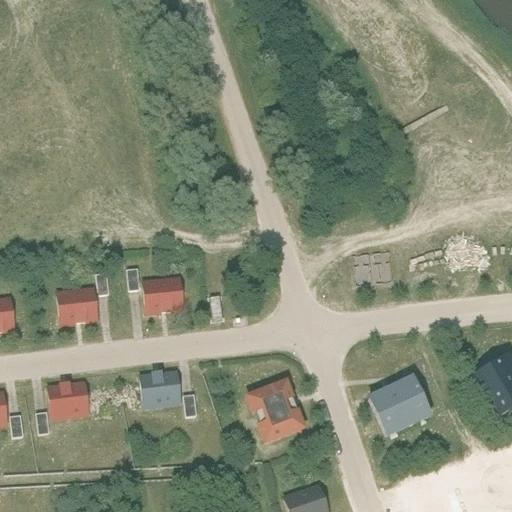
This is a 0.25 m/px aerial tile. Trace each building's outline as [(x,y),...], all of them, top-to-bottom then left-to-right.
[(135,271),(124,273),(127,294),(138,293),(135,271)] [(104,276),(93,277),(96,298),(107,297),(104,276)] [(182,315),(178,279),(139,283),(143,319),(182,315)] [(96,326),(93,290),(53,294),(57,330),(96,326)] [(0,336),(13,336),(9,300),(0,300),(0,336)] [(511,411),(511,367),(506,358),(467,381),(491,423),(511,411)] [(179,409),(175,374),(137,378),(141,413),(179,409)] [(429,421),(410,379),(364,400),(383,441),(429,421)] [(305,432),(285,382),(243,399),(263,449),(305,432)] [(87,419),(83,384),(45,389),(49,424),(87,419)] [(194,418),(192,398),(181,399),(183,419),(194,418)] [(47,436),(45,415),(34,416),(36,437),(47,436)] [(21,439),(19,418),(8,419),(10,440),(21,439)] [(476,462),(406,485),(415,511),(441,511),(441,508),(435,492),(461,483),(470,511),(478,511),(491,508),(476,462)] [(325,511),(317,486),(281,499),(285,511),(325,511)]
